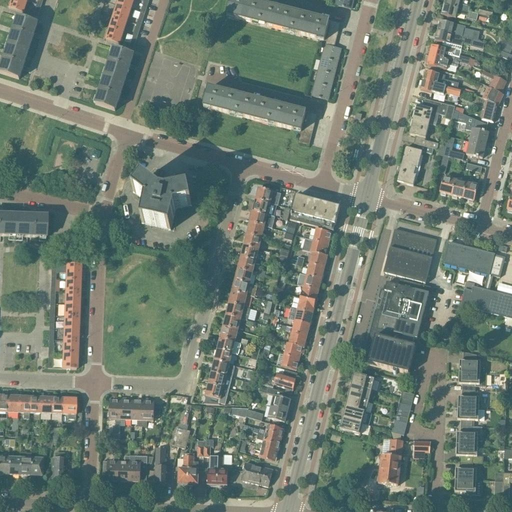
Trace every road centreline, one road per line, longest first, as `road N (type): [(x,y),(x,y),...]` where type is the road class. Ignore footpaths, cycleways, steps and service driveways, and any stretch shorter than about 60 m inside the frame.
road 1 (tertiary): [(284,511),(363,198)]
road 2 (residential): [(94,384),(184,383),(241,166)]
road 3 (tertiary): [(363,198),(416,0)]
road 4 (residential): [(89,504),(268,511)]
road 5 (residential): [(440,437),(442,355),(427,362),(411,434)]
road 6 (residential): [(94,384),(106,216)]
road 7 (residential): [(121,133),(164,0)]
road 8 (residential): [(340,114),(206,79)]
road 9 (residential): [(479,228),(511,97)]
road 10 (residential): [(89,504),(94,384)]
